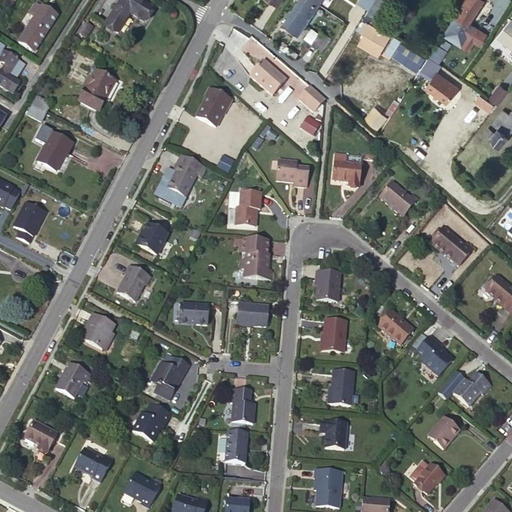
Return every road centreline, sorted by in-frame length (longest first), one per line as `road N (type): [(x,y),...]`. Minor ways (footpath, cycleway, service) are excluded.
road 1 (residential): [(0,413),(210,20)]
road 2 (residential): [(282,371),(295,239),(312,232),(352,242),(511,375)]
road 3 (residential): [(269,511),(282,371)]
road 4 (residential): [(326,91),(217,7)]
